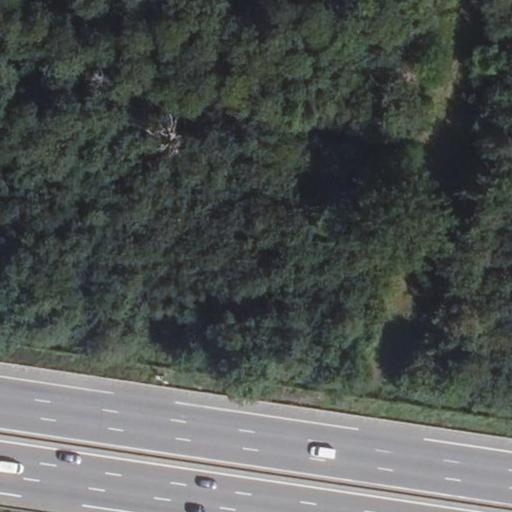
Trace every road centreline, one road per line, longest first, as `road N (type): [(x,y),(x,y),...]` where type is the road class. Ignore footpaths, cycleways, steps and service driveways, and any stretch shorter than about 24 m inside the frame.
road 1 (trunk): [(511,471),(0,395)]
road 2 (track): [(366,386),(400,320),(464,0)]
road 3 (trunk): [(0,469),(280,511)]
